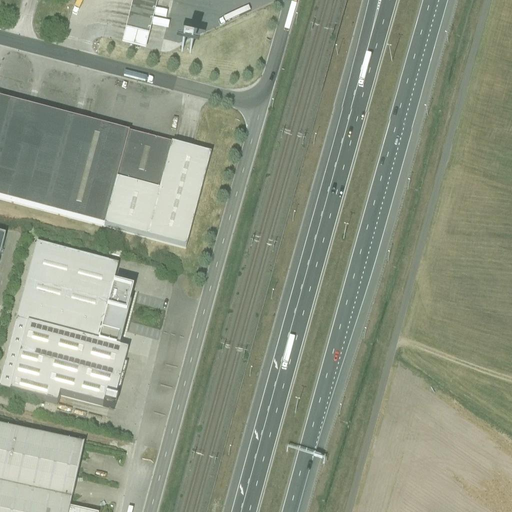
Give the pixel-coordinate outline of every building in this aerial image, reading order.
[(132,0),(129,13),(121,46),(144,52),(152,20),(157,0),(132,0)] [(0,101),(0,201),(186,251),(211,157),(0,101)] [(0,287),(12,241),(0,237),(0,287)] [(121,267),(39,245),(19,321),(101,342),(107,322),(131,328),(139,295),(116,289),(121,267)] [(101,342),(19,321),(0,390),(0,391),(102,418),(107,398),(120,402),(134,351),(101,342)] [(0,428),(0,485),(73,502),(85,447),(0,428)] [(0,485),(0,511),(71,511),(73,502),(0,485)]
